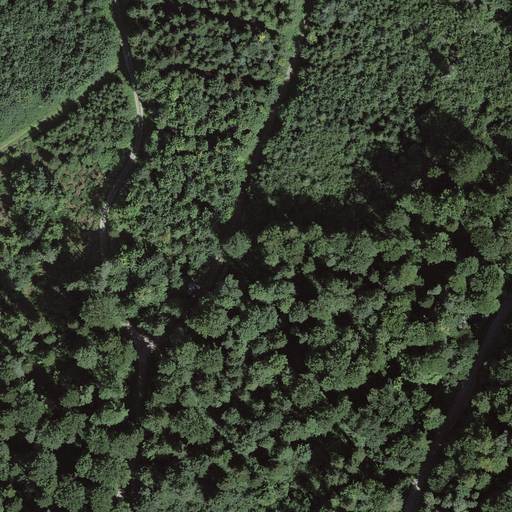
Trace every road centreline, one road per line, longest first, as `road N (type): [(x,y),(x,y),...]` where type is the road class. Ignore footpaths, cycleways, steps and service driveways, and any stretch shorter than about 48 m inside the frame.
road 1 (track): [(131,511),(143,341),(115,312),(97,243),(136,137),(124,62)]
road 2 (track): [(143,341),(171,340),(199,315),(265,151),(311,0)]
road 3 (track): [(511,306),(400,511)]
road 4 (track): [(0,148),(124,62),(112,0)]
